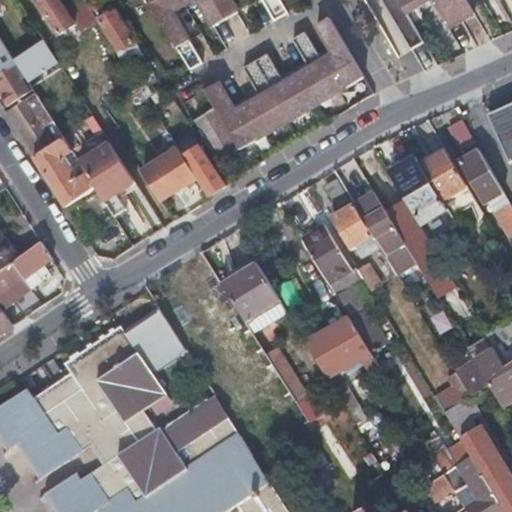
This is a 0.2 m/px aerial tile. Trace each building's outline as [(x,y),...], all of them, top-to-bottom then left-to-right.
[(91,11),(86,2),(84,0),(59,0),(35,0),(58,35),(75,24),(80,33),(98,22),(91,11)] [(108,0),(88,0),(86,2),(91,11),(108,0)] [(264,0),(272,13),(284,6),(280,0),(148,0),(186,63),(198,56),(169,9),(182,0),(198,0),(210,19),(233,6),(229,0),(264,0)] [(385,0),(413,47),(426,39),(411,13),(433,0),(435,0),(451,25),(474,11),(467,0),(385,0)] [(116,11),(98,22),(116,50),(118,49),(127,63),(141,54),(133,40),(133,39),(116,11)] [(191,115),(216,154),(233,144),(234,145),(259,130),(284,115),(308,101),(333,86),(357,72),(322,14),(310,21),(326,47),(314,54),(298,28),(286,35),(302,62),(289,69),(277,76),(261,50),(249,57),(237,64),(253,90),(240,97),(227,104),(212,79),(199,86),(210,103),(191,115)] [(0,37),(0,73),(16,63),(14,59),(0,37)] [(16,60),(32,85),(62,66),(46,40),(16,60)] [(19,80),(25,76),(21,70),(17,65),(0,75),(0,93),(7,105),(19,98),(28,93),(19,80)] [(37,149),(62,134),(36,94),(11,109),(37,149)] [(511,102),(486,114),(509,164),(511,162),(511,102)] [(37,149),(11,109),(5,113),(33,158),(64,138),(62,134),(37,149)] [(473,140),(461,119),(447,126),(460,148),(473,140)] [(64,138),(33,158),(65,208),(96,188),(88,175),(76,183),(61,160),(73,152),(64,138)] [(88,175),(96,188),(112,213),(114,215),(126,208),(119,197),(116,192),(135,181),(110,142),(79,161),(88,175)] [(196,175),(209,195),(226,184),(199,143),(183,154),(196,175)] [(140,171),(159,200),(196,175),(183,154),(178,147),(140,171)] [(437,194),(448,211),(473,196),(445,149),(429,158),(432,163),(422,168),(437,194)] [(484,203),(503,191),(479,150),(460,161),(484,203)] [(76,157),(73,152),(61,160),(76,183),(88,175),(79,161),(76,157)] [(420,164),(416,157),(395,169),(416,206),(437,194),(422,168),(420,164)] [(432,163),(429,158),(420,164),(422,168),(432,163)] [(338,205),(350,197),(338,177),(326,185),(338,205)] [(138,185),(135,181),(116,192),(119,197),(138,185)] [(396,273),(415,261),(405,243),(386,213),(373,191),(354,203),(372,234),(379,244),(384,252),(385,255),(396,273)] [(415,261),(439,301),(459,289),(406,201),(386,213),(405,243),(415,261)] [(372,234),(354,203),(332,217),(350,247),(356,244),(372,234)] [(511,206),(510,203),(501,209),(511,228),(511,206)] [(322,222),(299,236),(328,283),(351,270),(322,222)] [(362,254),(379,244),(372,234),(356,244),(362,254)] [(0,272),(18,260),(0,235),(0,272)] [(18,260),(0,272),(0,304),(1,305),(2,307),(4,310),(18,300),(16,297),(19,295),(21,298),(33,289),(48,279),(46,276),(50,273),(45,266),(53,260),(42,242),(18,260)] [(280,300),(256,261),(220,283),(245,321),(280,300)] [(362,277),(359,273),(356,267),(351,270),(328,283),(334,293),(362,277)] [(362,277),(370,290),(378,285),(368,268),(359,273),(362,277)] [(250,330),(286,309),(280,300),(245,321),(250,330)] [(0,335),(15,325),(4,310),(2,307),(1,305),(0,304),(0,335)] [(45,477),(49,475),(97,443),(108,463),(83,479),(79,473),(57,487),(47,493),(59,511),(93,511),(99,508),(101,511),(224,511),(236,504),(241,511),(288,511),(252,454),(216,398),(162,433),(159,430),(155,432),(143,413),(168,398),(153,375),(187,353),(166,320),(162,314),(159,310),(119,336),(116,332),(67,363),(76,378),(38,403),(29,389),(2,406),(0,407),(0,432),(11,451),(23,443),(45,477)] [(349,317),(370,352),(383,343),(362,310),(349,317)] [(484,331),(505,365),(511,360),(511,318),(510,315),(484,331)] [(305,341),(356,422),(364,416),(343,381),(340,383),(334,373),(343,367),(361,356),(365,361),(363,362),(370,373),(379,367),(370,352),(349,317),(348,316),(305,341)] [(265,353),(294,398),(304,392),(276,346),(265,353)] [(361,356),(343,367),(346,372),(363,362),(365,361),(361,356)] [(470,395),(489,384),(474,359),(455,371),(470,395)] [(444,412),(471,396),(470,395),(455,371),(446,376),(449,381),(431,391),(444,412)] [(511,511),(511,483),(472,418),(481,413),(471,396),(444,412),(461,440),(470,455),(504,510),(504,511),(511,511)] [(434,457),(444,473),(456,465),(470,455),(461,440),(434,457)] [(477,500),(465,508),(467,511),(500,511),(504,510),(470,455),(456,465),(477,500)] [(408,511),(417,511),(454,490),(444,473),(403,499),(401,500),(408,511)]
